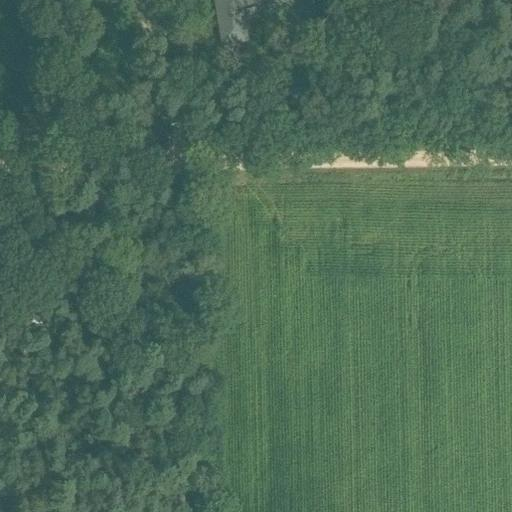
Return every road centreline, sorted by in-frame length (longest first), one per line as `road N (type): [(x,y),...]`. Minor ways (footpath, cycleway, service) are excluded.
road 1 (track): [(0,164),(511,156)]
road 2 (unknown): [(150,0),(180,161)]
